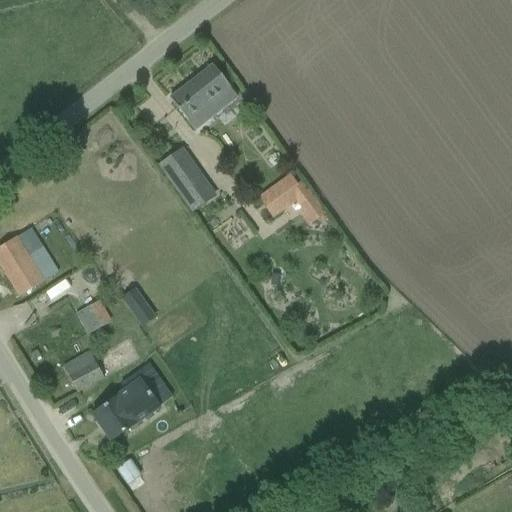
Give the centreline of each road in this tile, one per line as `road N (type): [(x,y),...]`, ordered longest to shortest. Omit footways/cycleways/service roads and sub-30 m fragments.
road 1 (unclassified): [(168,46),(0,181)]
road 2 (unclassified): [(99,511),(0,360)]
